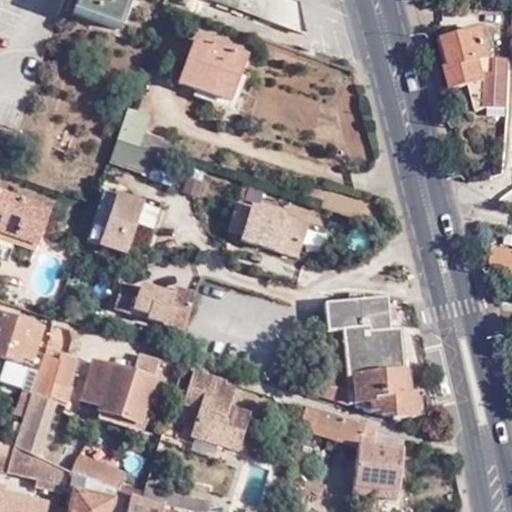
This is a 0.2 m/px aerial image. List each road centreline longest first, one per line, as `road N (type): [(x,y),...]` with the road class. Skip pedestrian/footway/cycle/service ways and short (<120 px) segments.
road 1 (secondary): [(358,0),(485,511)]
road 2 (secondary): [(511,482),(389,0)]
road 3 (unknown): [(432,274),(306,282),(255,276),(216,250),(190,196)]
